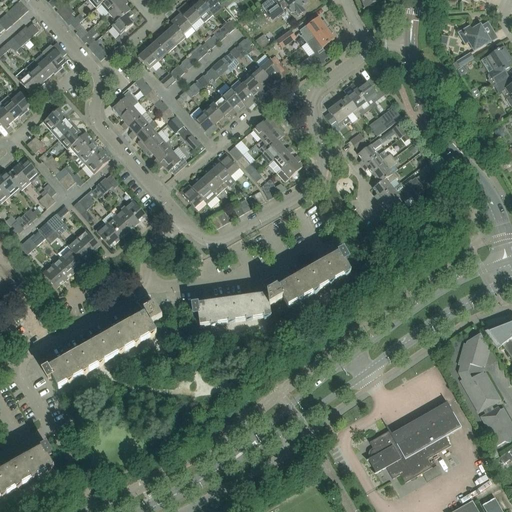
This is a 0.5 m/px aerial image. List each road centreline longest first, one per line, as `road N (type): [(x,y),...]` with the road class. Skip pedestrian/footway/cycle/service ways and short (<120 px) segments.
road 1 (secondary): [(509,260),(418,306),(221,467)]
road 2 (secondary): [(221,467),(433,326),(511,287)]
road 3 (residential): [(0,452),(47,420),(15,365),(142,290)]
road 4 (tertiary): [(509,260),(484,197),(418,91),(409,39)]
road 5 (residential): [(142,290),(254,274),(318,238)]
road 6 (residential): [(319,156),(310,190),(224,238),(201,240),(184,223)]
road 7 (residential): [(162,195),(103,134),(96,74)]
road 8 (residential): [(370,50),(313,100),(319,156)]
road 9 (residential): [(162,195),(261,108)]
